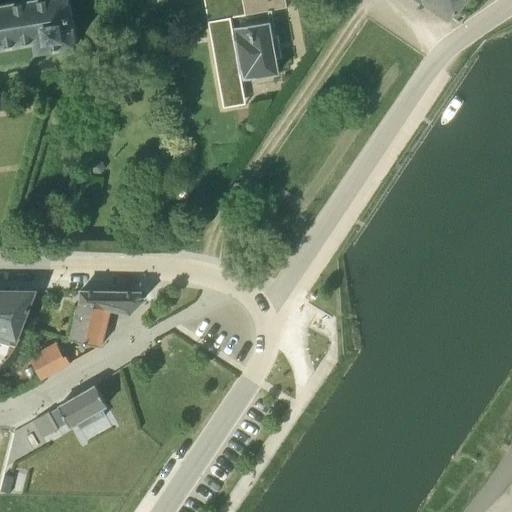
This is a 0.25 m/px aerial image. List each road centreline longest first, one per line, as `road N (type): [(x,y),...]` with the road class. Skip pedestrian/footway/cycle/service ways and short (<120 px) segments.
road 1 (unclassified): [(511,4),(441,50),(260,312)]
road 2 (track): [(370,0),(232,196),(201,272)]
road 3 (residential): [(0,409),(25,406),(233,281)]
road 4 (residential): [(0,268),(164,269),(233,281)]
road 5 (unclassified): [(161,511),(262,357),(260,312)]
